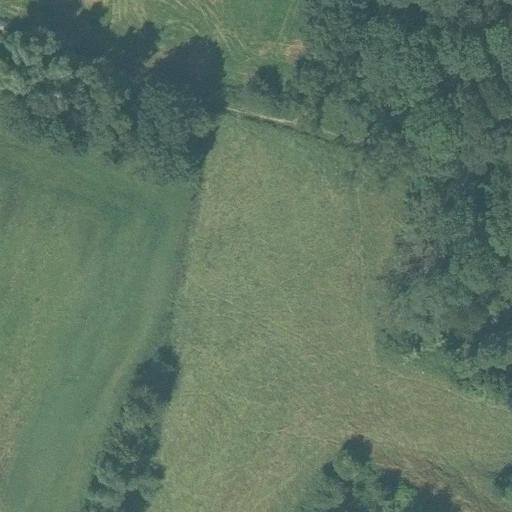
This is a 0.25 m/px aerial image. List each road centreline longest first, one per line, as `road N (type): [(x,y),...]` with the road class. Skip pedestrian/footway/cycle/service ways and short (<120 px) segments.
road 1 (track): [(0,31),(290,123)]
road 2 (track): [(290,123),(511,200)]
